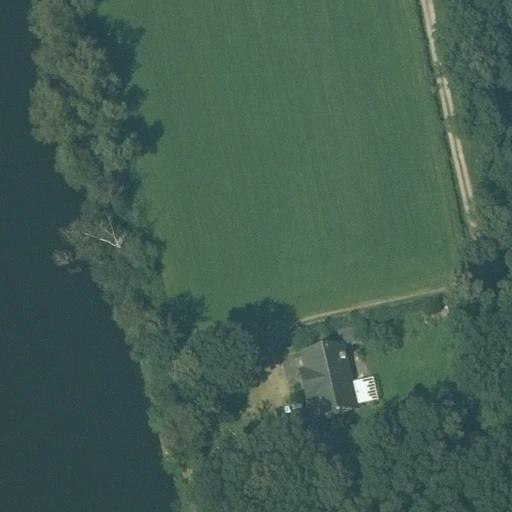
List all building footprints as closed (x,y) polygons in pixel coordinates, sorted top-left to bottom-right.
[(355,333),(337,338),(340,346),(357,342),(355,333)] [(238,343),(216,349),(220,363),(242,358),(238,343)] [(337,350),(303,359),(306,368),(313,399),(312,399),(315,412),(324,418),(352,411),(350,403),(346,387),(351,386),(348,373),(342,374),(337,350)] [(359,406),(379,400),(373,378),(353,384),(359,406)] [(317,422),(299,427),(306,455),(324,450),(317,422)]
